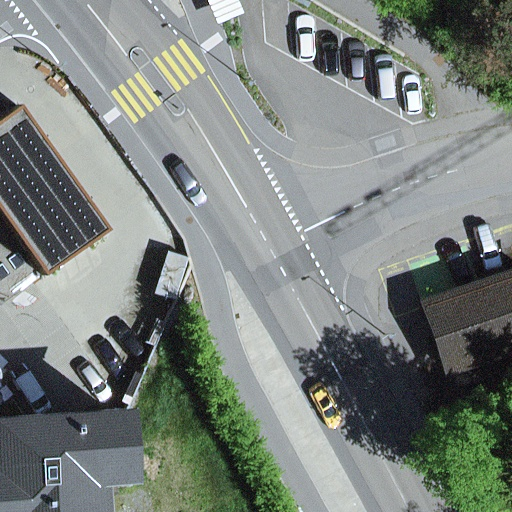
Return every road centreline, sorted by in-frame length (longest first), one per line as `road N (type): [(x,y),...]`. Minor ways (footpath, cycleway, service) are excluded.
road 1 (primary): [(261,242),(403,511)]
road 2 (primary): [(86,0),(189,124),(261,242)]
road 3 (residential): [(261,242),(454,167),(511,161)]
